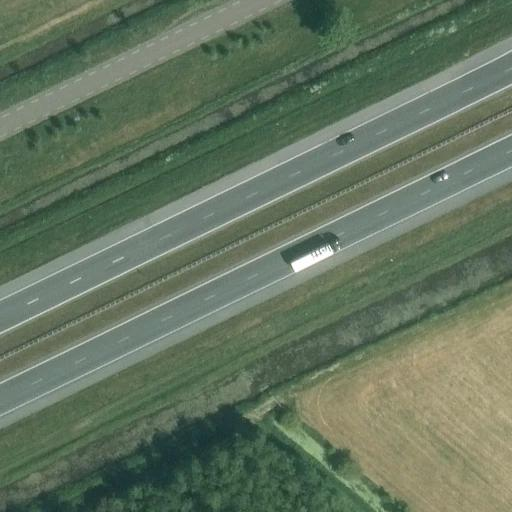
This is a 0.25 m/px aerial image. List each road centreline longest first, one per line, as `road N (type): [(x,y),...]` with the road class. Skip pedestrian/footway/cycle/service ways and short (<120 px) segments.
road 1 (motorway): [(511,68),(0,318)]
road 2 (motorway): [(0,395),(511,148)]
road 3 (secondary): [(0,127),(264,0)]
